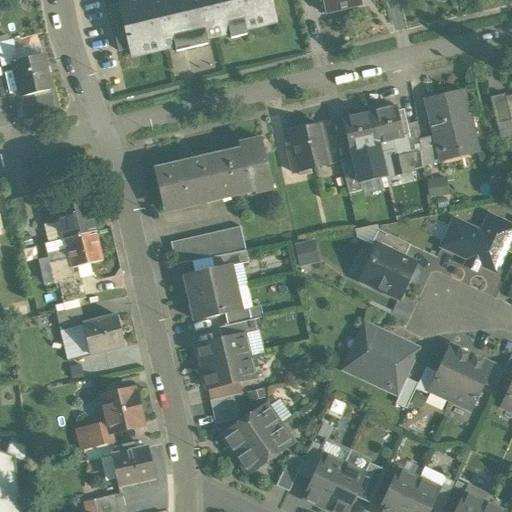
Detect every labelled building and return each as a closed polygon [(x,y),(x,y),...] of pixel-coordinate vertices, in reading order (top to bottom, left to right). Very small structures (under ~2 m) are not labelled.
[(269,0),(117,0),(119,6),(129,49),(132,58),(174,48),(175,53),(207,45),(206,40),(229,35),(230,40),(246,36),(245,31),(275,24),(269,0)] [(359,0),(320,0),(324,15),(361,6),(359,0)] [(129,49),(119,6),(108,9),(118,52),(129,49)] [(12,41),(0,43),(0,63),(1,67),(12,65),(12,63),(17,62),(12,41)] [(42,43),(27,46),(29,57),(44,54),(42,43)] [(17,62),(12,63),(12,65),(20,98),(50,91),(42,56),(17,62)] [(462,91),(425,100),(434,136),(440,162),(477,153),(462,91)] [(504,95),(490,99),(496,125),(510,121),(504,95)] [(396,108),(370,114),(377,145),(392,141),(403,139),(399,122),(396,108)] [(370,114),(343,120),(345,125),(339,127),(343,142),(348,140),(351,152),(362,149),(377,145),(370,114)] [(405,121),(399,122),(403,139),(406,138),(409,138),(408,132),(405,121)] [(320,126),(289,133),(292,147),(286,148),(291,173),(297,172),(328,165),(320,126)] [(417,130),(408,132),(409,138),(406,138),(409,153),(420,151),(418,140),(417,130)] [(434,136),(418,140),(420,151),(422,167),(440,162),(434,136)] [(403,139),(392,141),(396,158),(409,155),(409,153),(406,138),(403,139)] [(239,151),(165,168),(165,167),(153,170),(158,191),(164,190),(168,207),(253,188),(254,195),(273,190),(261,139),(238,145),(239,151)] [(392,141),(377,145),(383,169),(385,178),(422,168),(422,167),(420,151),(409,153),(409,155),(396,158),(392,141)] [(377,145),(362,149),(366,164),(355,167),(356,174),(383,169),(377,145)] [(362,149),(351,152),(353,159),(355,167),(366,164),(362,149)] [(353,159),(341,162),(348,195),(360,192),(356,174),(355,167),(353,159)] [(21,197),(10,200),(15,222),(26,219),(21,197)] [(88,204),(47,213),(50,224),(59,222),(63,240),(64,240),(95,233),(88,204)] [(480,234),(456,222),(452,224),(441,248),(494,272),(504,252),(511,233),(511,227),(488,217),(480,234)] [(240,227),(171,243),(175,265),(211,258),(245,252),(240,227)] [(409,246),(377,231),(370,245),(376,248),(377,247),(403,259),(409,246)] [(95,233),(64,240),(68,259),(71,269),(71,270),(102,262),(95,233)] [(296,243),(300,266),(321,263),(318,239),(296,243)] [(63,240),(43,245),(47,259),(39,261),(45,286),(53,284),(49,264),(68,259),(64,240),(63,240)] [(403,259),(377,247),(376,248),(368,265),(363,267),(359,276),(361,282),(398,299),(405,283),(407,284),(412,282),(415,277),(413,271),(411,270),(414,264),(403,259)] [(245,252),(211,258),(214,270),(229,267),(248,263),(245,252)] [(68,259),(49,264),(53,284),(58,283),(74,279),(71,270),(71,269),(68,259)] [(214,270),(184,277),(190,300),(234,289),(229,267),(214,270)] [(74,279),(58,283),(63,304),(78,301),(85,299),(82,284),(75,285),(74,279)] [(234,289),(190,300),(195,322),(224,315),(240,311),(234,289)] [(78,301),(63,304),(64,312),(80,308),(78,301)] [(240,311),(224,315),(227,326),(253,320),(262,318),(259,307),(240,311)] [(64,312),(56,314),(59,330),(82,325),(83,324),(84,324),(80,308),(64,312)] [(84,324),(83,324),(82,325),(90,357),(123,348),(115,316),(84,324)] [(227,326),(218,329),(221,340),(243,335),(243,336),(256,333),(253,320),(227,326)] [(82,325),(59,330),(68,362),(90,357),(82,325)] [(415,350),(365,327),(344,370),(395,394),(415,350)] [(221,340),(196,346),(202,368),(248,357),(243,336),(243,335),(221,340)] [(436,373),(428,390),(450,400),(470,357),(448,347),(436,373)] [(504,368),(500,377),(511,382),(511,379),(511,356),(510,356),(504,368)] [(248,357),(202,368),(207,390),(234,384),(253,380),(248,357)] [(492,367),(470,357),(450,400),(471,411),(483,385),(492,367)] [(492,367),(483,385),(494,390),(500,377),(504,368),(493,363),(492,367)] [(417,384),(415,389),(426,394),(428,390),(436,373),(425,368),(417,384)] [(253,380),(234,384),(237,395),(266,389),(263,377),(253,380)] [(406,379),(395,405),(405,410),(417,384),(406,379)] [(511,379),(511,382),(500,406),(511,411),(511,379)] [(134,390),(100,398),(107,428),(108,434),(110,433),(142,426),(134,390)] [(233,397),(209,402),(215,425),(238,420),(233,397)] [(264,406),(223,434),(224,437),(223,442),(226,446),(231,447),(236,454),(277,426),(264,406)] [(277,426),(236,454),(241,461),(240,462),(239,466),(243,471),(248,472),(249,474),(291,446),(277,426)] [(107,428),(78,435),(82,451),(113,444),(110,433),(108,434),(107,428)] [(26,453),(24,447),(10,442),(5,456),(14,459),(15,464),(27,463),(26,453)] [(302,462),(297,474),(307,479),(323,447),(312,442),(302,462)] [(131,444),(112,449),(112,456),(111,456),(118,488),(154,480),(147,448),(133,451),(131,444)] [(20,511),(15,464),(14,459),(5,456),(0,453),(0,511),(20,511)] [(290,456),(275,487),(288,492),(297,474),(302,462),(290,456)] [(344,465),(323,456),(303,499),(323,509),(344,465)] [(369,464),(364,475),(354,497),(369,504),(384,471),(369,464)] [(364,475),(344,465),(323,509),(330,511),(347,511),(354,497),(364,475)] [(384,471),(369,504),(379,509),(395,476),(384,471)] [(403,511),(418,481),(397,471),(395,476),(379,509),(377,511),(403,511)] [(428,511),(438,490),(418,481),(403,511),(428,511)] [(452,489),(441,511),(454,511),(463,494),(452,489)] [(480,511),(484,504),(463,494),(454,511),(480,511)] [(124,511),(121,495),(93,501),(95,511),(124,511)]
